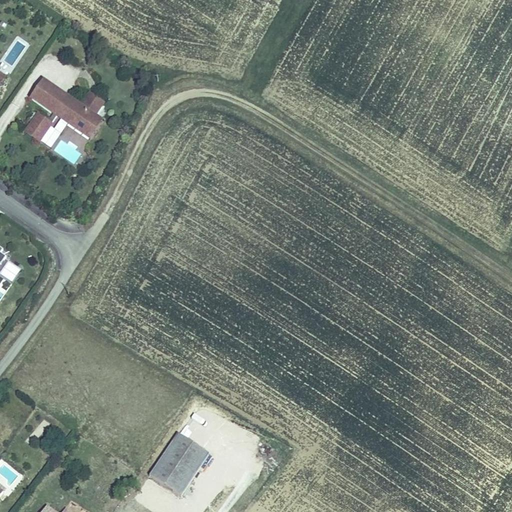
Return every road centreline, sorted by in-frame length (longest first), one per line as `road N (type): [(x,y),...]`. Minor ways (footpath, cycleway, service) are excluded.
road 1 (track): [(68,250),(104,216),(163,102),(202,89),(241,99),(511,274)]
road 2 (unclassified): [(0,368),(62,281),(68,250)]
